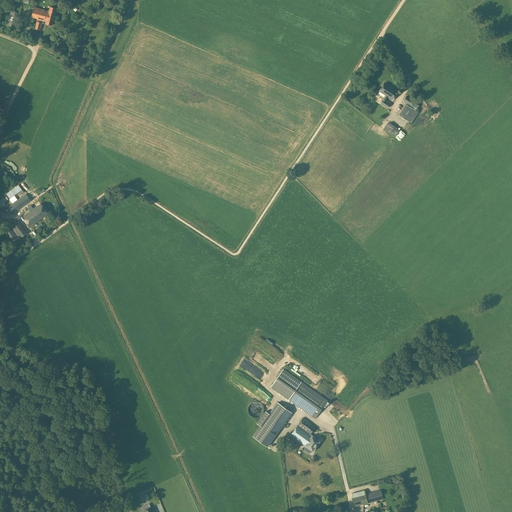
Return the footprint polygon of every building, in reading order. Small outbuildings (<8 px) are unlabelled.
[(50,7),(49,11),(34,7),(31,18),(40,20),(39,23),(37,22),(35,29),(40,30),(42,24),(43,24),(44,21),(46,22),(46,24),(52,25),(56,9),(50,7)] [(19,14),(11,12),(7,25),(15,27),(19,14)] [(385,101),(388,97),(392,100),(398,91),(391,86),(391,87),(385,83),(379,92),(385,96),(380,104),(387,108),(390,104),(385,101)] [(412,95),(410,98),(406,96),(403,101),(408,105),(407,105),(406,104),(398,115),(411,124),(419,113),(415,111),(419,106),(415,103),(415,102),(414,101),(417,98),(412,95)] [(389,123),(386,127),(384,129),(389,133),(391,131),(394,133),(392,135),(395,137),(400,130),(395,126),(394,127),(389,123)] [(6,193),(10,198),(22,190),(18,185),(6,193)] [(26,194),(22,197),(7,208),(12,215),(28,204),(27,203),(31,201),(26,194)] [(7,196),(0,201),(0,203),(1,205),(9,199),(7,196)] [(40,204),(33,209),(31,206),(28,208),(30,211),(23,217),(31,227),(48,214),(40,204)] [(18,221),(11,226),(20,239),(27,234),(18,221)] [(11,240),(17,236),(10,226),(4,230),(11,240)] [(437,361),(451,355),(449,351),(435,357),(435,358),(429,361),(431,365),(438,362),(437,361)] [(249,355),(266,367),(269,364),(252,352),(249,355)] [(315,419),(328,401),(283,370),(271,388),(315,419)] [(248,407),(248,409),(248,412),(249,414),(251,416),(253,417),(255,418),(257,417),(260,417),(262,415),(263,413),(264,411),(264,409),(263,406),(262,404),(260,403),(258,402),(256,401),(253,402),(251,403),(249,405),(248,407)] [(257,423),(260,426),(253,436),(267,447),(292,413),(277,402),(269,414),(265,411),(257,423)] [(320,441),(312,436),(310,434),(315,427),(303,418),(290,435),(305,445),(306,446),(303,450),(309,454),(312,450),(313,451),(320,441)] [(364,490),(352,494),(355,506),(368,503),(365,494),(364,490)] [(381,490),(371,493),(373,501),(383,498),(381,490)]
